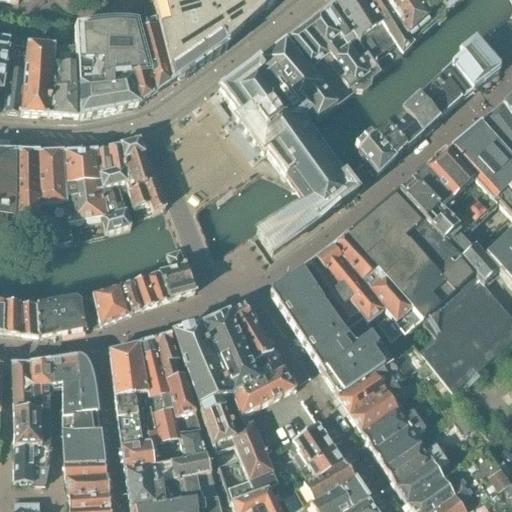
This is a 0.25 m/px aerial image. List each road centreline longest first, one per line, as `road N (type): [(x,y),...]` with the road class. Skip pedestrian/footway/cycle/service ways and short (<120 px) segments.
road 1 (residential): [(0,135),(96,135),(148,122),(309,0)]
road 2 (residential): [(391,511),(250,289)]
road 3 (residential): [(5,499),(6,356)]
